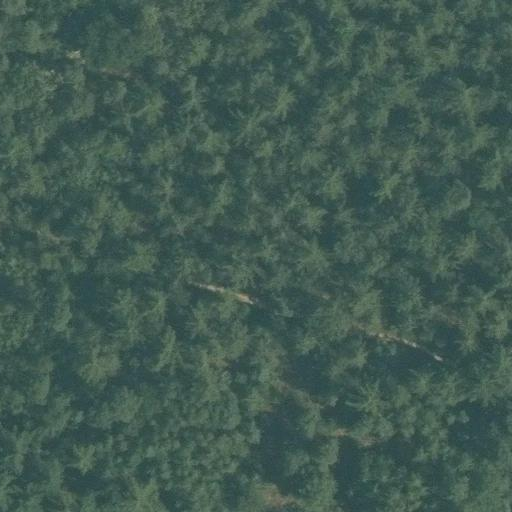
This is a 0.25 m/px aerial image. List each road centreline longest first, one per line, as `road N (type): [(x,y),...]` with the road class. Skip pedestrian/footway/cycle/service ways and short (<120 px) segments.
road 1 (track): [(0,219),(442,348),(503,411),(511,434)]
road 2 (unclassified): [(0,117),(156,0)]
